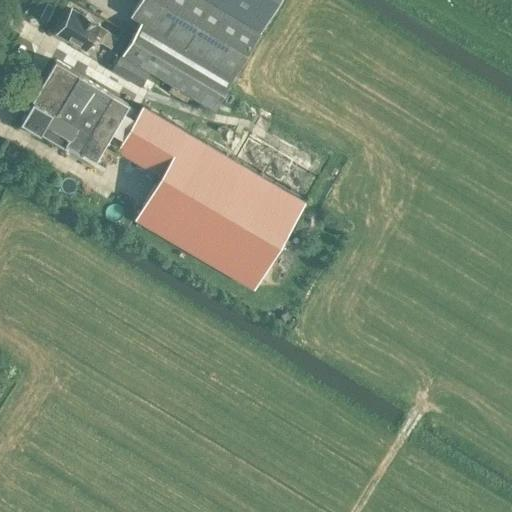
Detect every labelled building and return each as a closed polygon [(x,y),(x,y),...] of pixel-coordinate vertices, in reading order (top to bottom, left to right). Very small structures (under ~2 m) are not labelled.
[(137,0),(130,13),(141,20),(234,74),(261,29),(212,0),(137,0)] [(212,0),(261,29),(277,0),(212,0)] [(71,6),(57,30),(87,47),(94,35),(111,46),(118,35),(97,22),(71,6)] [(135,29),(228,84),(234,74),(141,20),(135,29)] [(111,46),(109,48),(120,54),(121,52),(133,33),(122,27),(118,35),(111,46)] [(214,107),(228,84),(135,29),(133,33),(121,52),(150,69),(214,107)] [(139,87),(150,69),(121,52),(120,54),(119,55),(110,70),(139,87)] [(68,147),(70,144),(96,159),(129,101),(55,58),(20,119),(68,147)] [(253,287),(306,197),(237,157),(144,102),(117,147),(160,171),(135,217),(253,287)] [(261,115),(237,157),(306,197),(330,156),(261,115)] [(13,157),(17,150),(10,146),(6,153),(13,157)]
